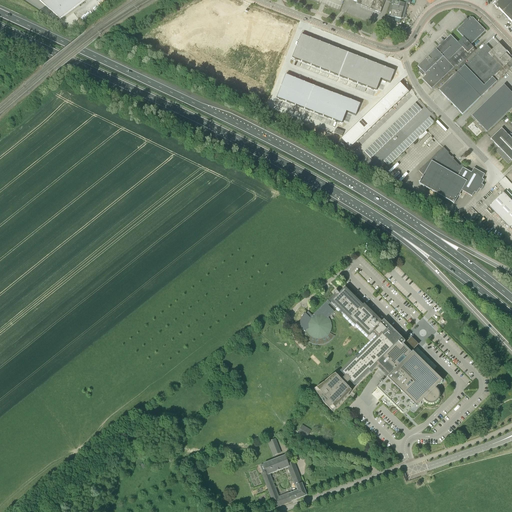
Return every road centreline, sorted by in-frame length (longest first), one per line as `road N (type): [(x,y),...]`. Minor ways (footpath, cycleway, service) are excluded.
road 1 (trunk): [(420,229),(280,145),(0,12)]
road 2 (trunk): [(0,27),(233,136),(380,218)]
road 3 (unclassified): [(279,511),(408,464),(421,469),(494,443)]
road 4 (trunk): [(380,218),(511,349)]
road 5 (unclassified): [(498,181),(416,86),(400,47)]
road 6 (trunk): [(380,218),(511,315)]
road 7 (tertiary): [(259,0),(400,47)]
road 8 (tertiary): [(400,47),(427,14),(448,3),(478,11),(511,44)]
